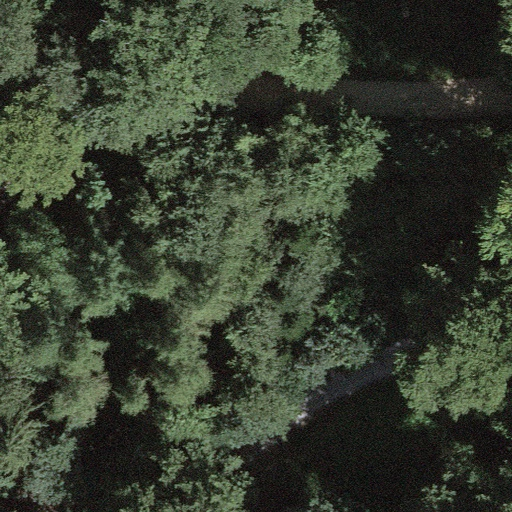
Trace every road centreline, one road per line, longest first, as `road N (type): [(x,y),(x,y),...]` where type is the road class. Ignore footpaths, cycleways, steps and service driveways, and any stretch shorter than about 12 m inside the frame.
road 1 (track): [(511,89),(219,86),(166,94),(71,129),(0,181)]
road 2 (track): [(181,511),(273,411),(323,379),(396,345),(511,325)]
